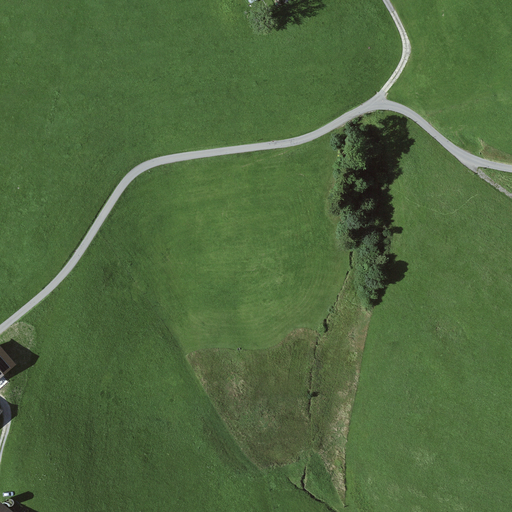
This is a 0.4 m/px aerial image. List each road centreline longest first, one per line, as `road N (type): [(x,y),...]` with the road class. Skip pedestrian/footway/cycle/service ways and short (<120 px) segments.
road 1 (track): [(511,167),(478,163),(415,116),(385,105),(316,135),(152,162),(122,187),(65,275),(0,332)]
road 2 (track): [(371,105),(397,75),(407,47),(385,0)]
